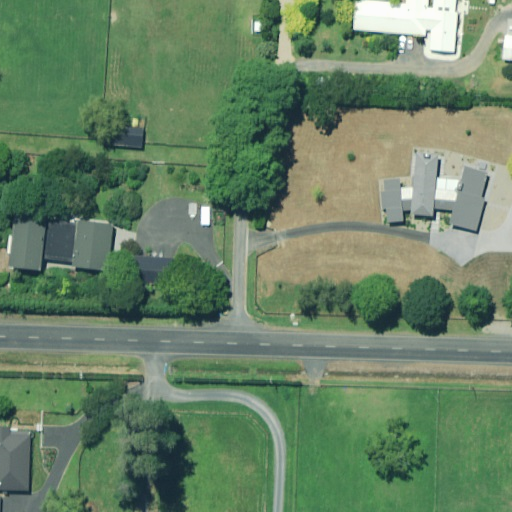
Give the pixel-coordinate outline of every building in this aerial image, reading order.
[(432,0),(410,0),(410,5),(360,0),(358,30),(443,37),(445,11),(432,9),(432,0)] [(148,128),(108,124),(106,146),(146,149),(148,128)] [(471,153),(460,134),(423,156),(436,177),(425,183),(437,202),(447,196),(464,224),(471,220),(481,237),(504,224),(492,204),(488,206),(460,159),(471,153)] [(126,225),(70,220),(52,218),(19,215),(14,268),(48,271),(49,260),(77,262),(77,268),(122,272),(126,225)] [(176,259),(140,257),(139,283),(174,285),(176,259)] [(15,429),(0,429),(0,432),(0,490),(34,491),(35,435),(14,434),(15,429)]
